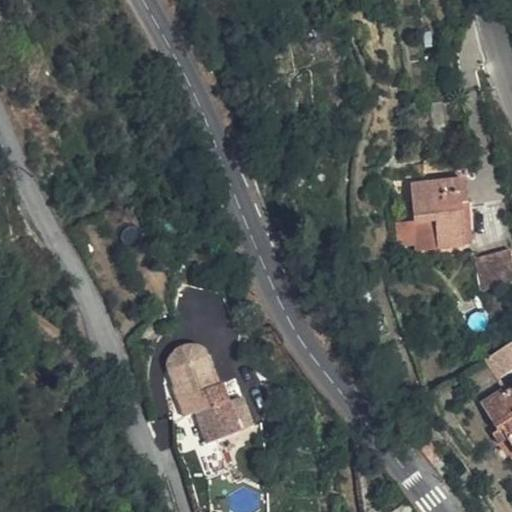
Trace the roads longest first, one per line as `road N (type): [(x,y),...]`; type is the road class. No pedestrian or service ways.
road 1 (secondary): [(447,511),(287,308),(148,0)]
road 2 (residential): [(165,511),(81,286),(0,119)]
